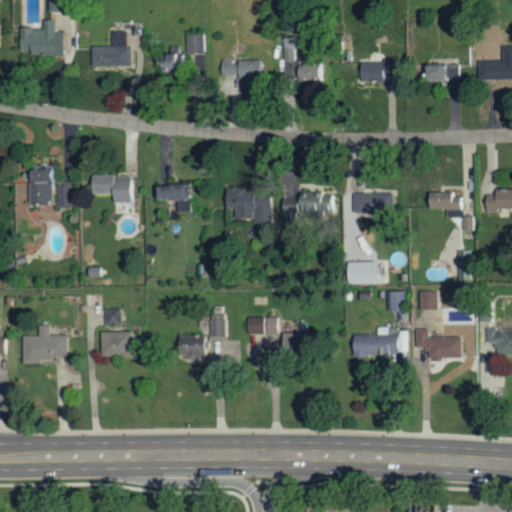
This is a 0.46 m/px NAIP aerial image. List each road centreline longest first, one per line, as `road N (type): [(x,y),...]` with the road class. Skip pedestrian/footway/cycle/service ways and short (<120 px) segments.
road 1 (residential): [(511,134),(267,135),(0,103)]
road 2 (primary): [(511,465),(294,455),(0,457)]
road 3 (residential): [(103,457),(162,482),(241,481),(262,508)]
